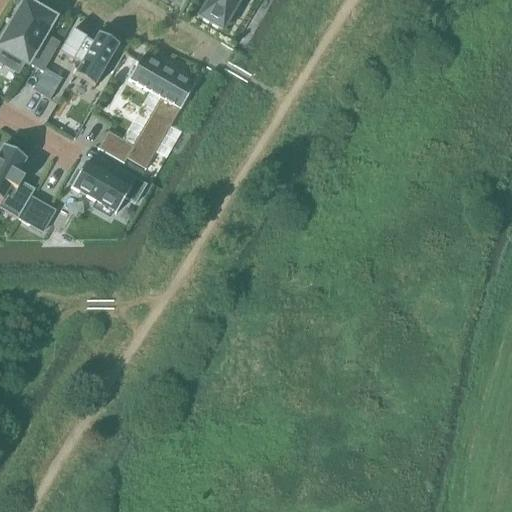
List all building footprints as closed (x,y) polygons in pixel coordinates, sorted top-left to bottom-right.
[(239,0),(208,0),(198,19),(221,32),(228,19),(230,20),(239,4),(237,3),(239,0)] [(59,44),(44,35),(52,20),(45,16),(47,12),(33,4),(31,8),(24,3),(0,43),(0,49),(26,65),(28,62),(32,64),(30,68),(42,74),(59,44)] [(92,44),(71,32),(57,55),(78,67),(73,76),(94,89),(118,47),(97,35),(92,44)] [(193,88),(141,58),(127,82),(160,101),(140,135),(159,146),(193,88)] [(97,150),(123,166),(133,148),(107,133),(97,150)] [(26,162),(2,147),(0,150),(0,202),(0,211),(16,221),(34,191),(21,183),(23,179),(17,176),(26,162)] [(134,206),(145,187),(115,169),(110,179),(84,165),(70,190),(94,204),(91,209),(109,219),(112,214),(115,216),(124,200),(134,206)] [(30,198),(17,221),(41,235),(55,213),(30,198)]
